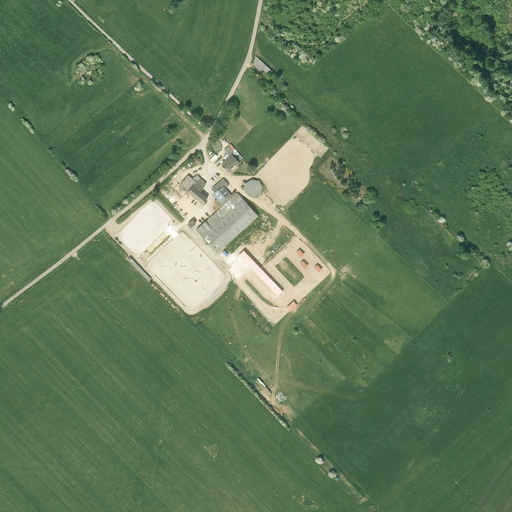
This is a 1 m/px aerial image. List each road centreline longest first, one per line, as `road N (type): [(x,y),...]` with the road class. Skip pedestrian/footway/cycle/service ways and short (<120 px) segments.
road 1 (track): [(0,307),(200,145)]
road 2 (track): [(70,0),(209,133)]
road 3 (unclassified): [(200,145),(243,69),(260,0)]
road 4 (unknown): [(206,138),(112,49)]
